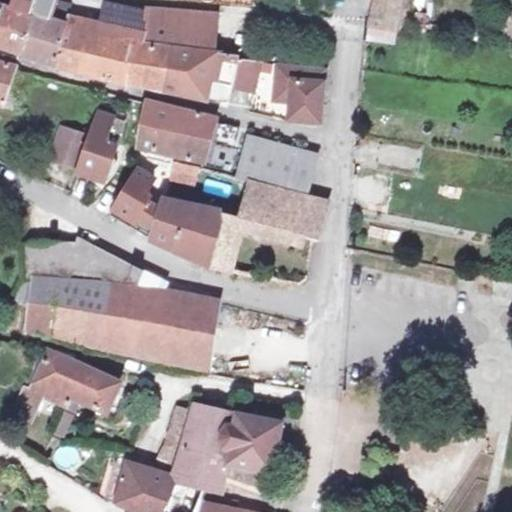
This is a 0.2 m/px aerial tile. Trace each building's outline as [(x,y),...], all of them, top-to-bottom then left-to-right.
[(53,28),(57,17),(60,5),(46,0),(16,0),(12,16),(40,24),(53,28)] [(381,0),(379,8),(397,9),(397,0),(381,0)] [(379,8),(373,29),(394,31),(397,9),(379,8)] [(148,29),(149,16),(108,10),(102,29),(145,41),(148,29)] [(4,15),(0,27),(0,48),(29,61),(40,24),(12,16),(5,14),(4,15)] [(177,56),(211,60),(214,21),(149,16),(148,29),(145,41),(141,53),(177,56)] [(59,72),(87,78),(94,54),(99,39),(89,36),(91,27),(74,22),(70,34),(59,72)] [(40,24),(29,61),(59,72),(70,34),(53,28),(40,24)] [(89,36),(99,39),(102,29),(91,27),(89,36)] [(145,41),(102,29),(99,39),(94,54),(137,66),(137,64),(152,67),(151,69),(175,73),(177,56),(141,53),(145,41)] [(87,78),(131,89),(131,87),(137,66),(94,54),(87,78)] [(175,73),(216,81),(220,60),(211,60),(177,56),(175,73)] [(242,63),(220,60),(216,81),(215,86),(235,91),(242,63)] [(265,65),(242,63),(235,91),(257,96),(265,65)] [(137,66),(131,87),(175,96),(175,77),(151,71),(151,69),(137,66)] [(326,71),(280,66),(278,97),(295,98),(292,123),(323,126),(328,81),(324,80),(326,71)] [(23,76),(0,69),(0,110),(8,113),(23,76)] [(175,73),(151,69),(151,71),(175,77),(175,73)] [(175,73),(175,77),(175,96),(211,105),(214,91),(215,86),(216,81),(175,73)] [(219,123),(153,107),(147,128),(211,146),(217,127),(219,123)] [(89,144),(78,173),(92,179),(90,184),(104,189),(117,169),(114,163),(122,143),(120,143),(125,127),(100,117),(89,144)] [(246,134),(217,127),(204,170),(235,179),(244,151),(241,150),(246,134)] [(141,151),(178,162),(204,170),(211,146),(147,128),(141,151)] [(64,134),(52,165),(58,167),(70,136),(64,134)] [(70,136),(58,167),(77,175),(78,173),(89,144),(70,136)] [(251,184),(310,205),(319,160),(252,142),(241,181),(251,184)] [(203,173),(177,166),(170,184),(197,192),(203,173)] [(137,170),(107,219),(116,224),(121,215),(136,224),(154,233),(161,214),(146,206),(149,200),(145,198),(155,182),(137,170)] [(77,175),(76,178),(90,184),(92,179),(78,173),(77,175)] [(319,246),(329,208),(310,205),(251,184),(242,219),(258,224),(256,230),(306,243),(314,244),(319,246)] [(206,267),(221,220),(163,207),(161,214),(154,233),(151,243),(201,266),(206,267)] [(136,224),(121,215),(116,224),(130,232),(136,224)] [(243,227),(256,230),(258,224),(242,219),(240,226),(243,227)] [(230,272),(243,227),(240,226),(221,220),(206,267),(230,272)] [(154,233),(136,224),(130,232),(151,243),(154,233)] [(58,327),(55,339),(209,371),(212,353),(216,322),(218,309),(140,287),(143,276),(73,242),(70,251),(39,240),(18,304),(50,313),(56,321),(58,327)] [(49,355),(45,361),(33,389),(28,388),(26,393),(43,401),(45,396),(68,407),(72,399),(81,403),(107,415),(120,389),(49,355)] [(247,398),(242,417),(262,421),(267,402),(247,398)] [(68,407),(56,432),(65,436),(81,403),(72,399),(68,407)] [(227,462),(272,471),(282,424),(262,421),(242,417),(198,409),(196,416),(186,446),(220,455),(219,460),(227,462)] [(196,416),(182,411),(170,445),(184,450),(186,446),(196,416)] [(222,481),(267,494),(272,471),(227,462),(219,460),(220,455),(186,446),(184,450),(178,468),(212,478),(213,475),(223,478),(222,481)] [(118,505),(131,464),(120,460),(120,462),(108,500),(118,505)] [(129,511),(162,511),(174,480),(167,477),(169,472),(158,468),(156,474),(131,464),(118,505),(129,511)] [(200,511),(204,503),(212,478),(178,468),(174,480),(162,511),(200,511)] [(237,511),(239,508),(232,505),(230,511),(204,503),(200,511),(237,511)]
